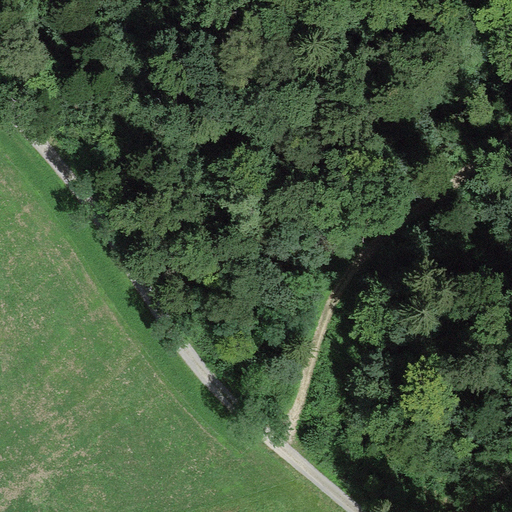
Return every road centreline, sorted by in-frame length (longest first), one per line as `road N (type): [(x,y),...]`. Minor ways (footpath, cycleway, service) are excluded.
road 1 (track): [(357,511),(191,366),(80,187),(0,97)]
road 2 (track): [(511,136),(385,229),(344,277),(282,449)]
